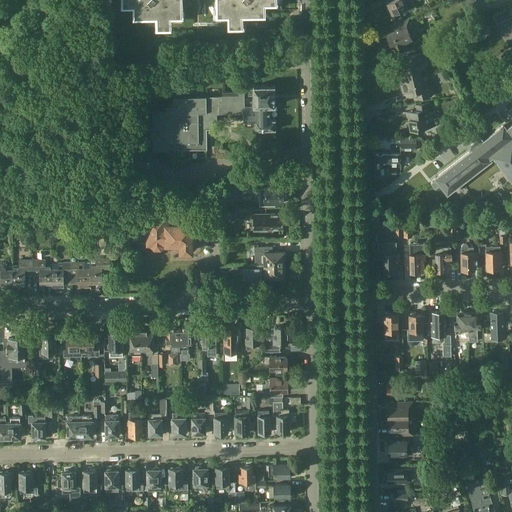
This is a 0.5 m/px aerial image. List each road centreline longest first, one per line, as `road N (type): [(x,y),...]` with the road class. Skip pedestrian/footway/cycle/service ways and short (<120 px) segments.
road 1 (residential): [(0,455),(312,447)]
road 2 (residential): [(309,301),(0,309)]
road 3 (residential): [(303,0),(309,301)]
road 4 (residential): [(370,293),(362,0)]
road 5 (residential): [(370,293),(374,511)]
road 6 (residential): [(309,301),(312,447)]
road 7 (residential): [(370,293),(511,289)]
